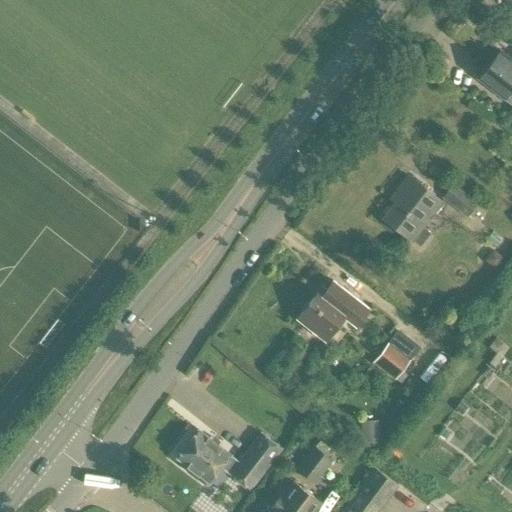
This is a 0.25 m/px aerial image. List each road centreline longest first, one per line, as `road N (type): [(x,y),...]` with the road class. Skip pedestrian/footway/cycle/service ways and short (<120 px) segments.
road 1 (residential): [(91,473),(435,0)]
road 2 (primary): [(50,441),(396,0)]
